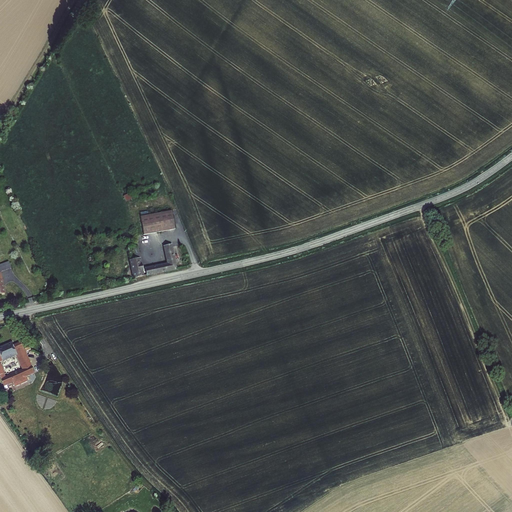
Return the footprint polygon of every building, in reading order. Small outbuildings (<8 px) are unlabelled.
[(126,202),(132,199),(129,193),(123,196),(126,202)] [(140,217),(143,235),(175,229),(171,211),(148,215),(140,217)] [(164,273),(177,270),(172,245),(163,247),(166,263),(144,268),(146,277),(163,273),(163,272),(164,272),(164,273)] [(131,261),(139,259),(136,246),(128,248),(131,261)] [(133,279),(144,277),(143,273),(143,272),(141,263),(140,259),(139,259),(131,261),(129,261),(133,279)] [(9,261),(0,263),(0,271),(11,268),(9,261)] [(0,377),(1,380),(6,377),(5,374),(1,364),(0,364),(0,362),(3,362),(3,363),(17,357),(22,370),(32,366),(21,342),(13,346),(12,343),(0,348),(0,377)] [(35,374),(32,366),(17,373),(15,374),(15,373),(6,377),(1,380),(4,387),(13,383),(15,388),(28,382),(26,378),(35,374)]
